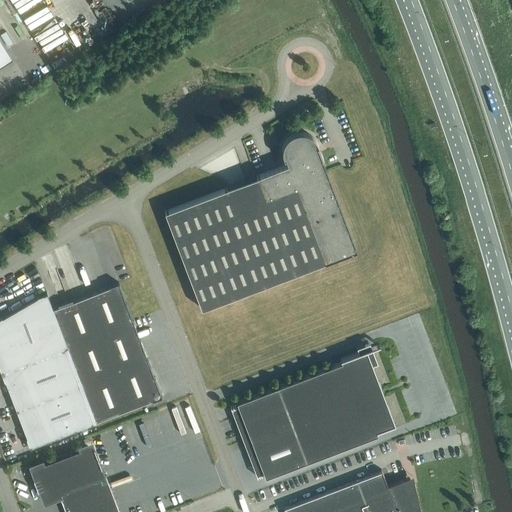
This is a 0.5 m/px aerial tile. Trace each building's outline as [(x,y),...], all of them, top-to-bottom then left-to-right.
[(8,46),(13,42),(6,30),(0,34),(8,46)] [(0,65),(13,58),(0,37),(0,65)] [(325,261),(356,249),(322,159),(323,158),(318,144),(315,140),(311,137),(306,135),(300,134),(295,135),(290,138),(287,142),(284,146),(283,151),(283,157),(286,164),(165,211),(202,308),(325,261)] [(157,398),(162,396),(118,282),(108,285),(109,286),(53,308),(96,420),(152,399),(152,400),(157,398)] [(29,446),(96,421),(96,420),(53,308),(47,292),(37,295),(37,296),(3,316),(2,316),(0,316),(0,368),(5,381),(27,437),(26,437),(29,446)] [(253,444),(266,476),(378,433),(377,430),(395,423),(372,363),(377,361),(370,342),(358,346),(360,351),(340,358),(341,361),(237,401),(242,414),(235,417),(246,446),(253,444)] [(102,476),(91,448),(87,446),(37,465),(35,469),(45,495),(49,497),(58,493),(65,511),(119,511),(105,475),(102,476)] [(388,485),(382,469),(284,508),(286,511),(421,511),(420,509),(419,509),(413,493),(417,493),(415,486),(411,487),(407,477),(388,485)]
